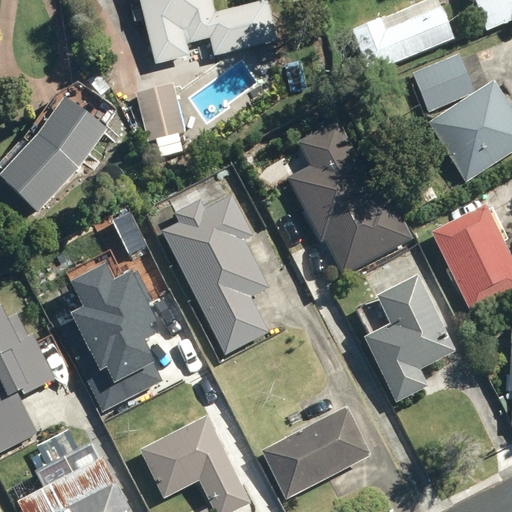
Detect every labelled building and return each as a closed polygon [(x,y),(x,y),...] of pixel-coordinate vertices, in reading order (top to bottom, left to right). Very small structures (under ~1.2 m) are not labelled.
[(186,60),(184,48),(206,43),(211,59),(275,46),(264,5),(214,16),(209,0),(133,0),(152,70),(186,60)] [(511,0),(480,0),(494,32),(511,24),(511,0)] [(444,12),(385,35),(380,21),(353,31),(370,74),(396,64),(396,63),(455,41),(444,12)] [(427,112),(433,110),(437,122),(431,126),(467,184),(511,156),(511,110),(497,85),(478,97),(477,95),(478,95),(465,57),(413,74),(427,112)] [(134,98),(146,145),(184,136),(170,88),(134,98)] [(0,175),(0,190),(33,222),(95,140),(56,110),(29,145),(0,175)] [(299,146),(312,173),(293,182),(342,276),(415,241),(376,158),(358,118),(299,146)] [(155,237),(217,361),(262,333),(246,300),(263,292),(240,246),(249,242),(229,200),(155,237)] [(438,234),(475,312),(511,294),(511,251),(492,209),(438,234)] [(418,281),(381,299),(394,326),(368,341),(400,401),(428,386),(421,374),(454,358),(418,281)] [(0,408),(16,401),(46,388),(27,342),(21,345),(12,323),(0,327),(0,408)] [(0,456),(33,439),(18,412),(4,420),(0,413),(0,456)] [(269,457),(292,497),(366,455),(342,415),(269,457)] [(137,454),(157,496),(197,476),(214,511),(244,511),(259,505),(215,416),(137,454)] [(24,503),(29,511),(135,511),(105,458),(24,503)]
